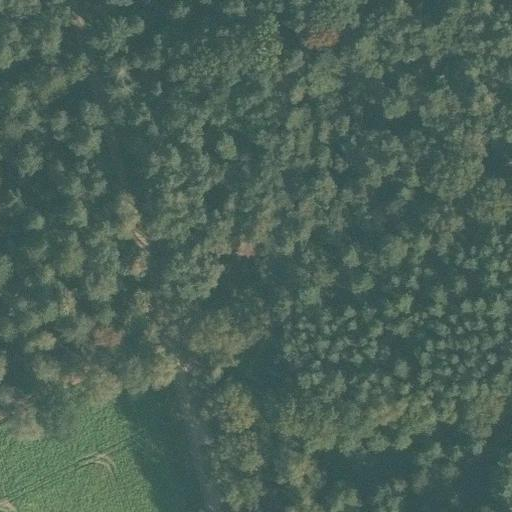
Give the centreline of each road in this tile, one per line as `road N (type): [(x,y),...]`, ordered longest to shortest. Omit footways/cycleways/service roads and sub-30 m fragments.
road 1 (track): [(511,163),(155,335)]
road 2 (track): [(155,335),(64,0)]
road 3 (track): [(207,511),(155,335)]
road 4 (track): [(0,413),(155,335)]
